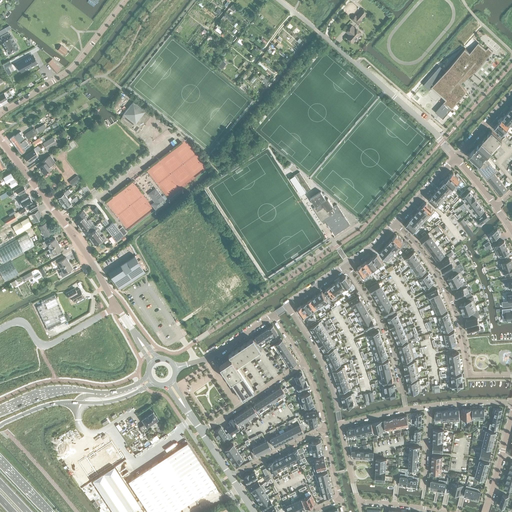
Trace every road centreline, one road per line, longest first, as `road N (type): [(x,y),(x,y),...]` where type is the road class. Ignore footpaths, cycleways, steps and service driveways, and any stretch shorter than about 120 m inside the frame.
road 1 (residential): [(396,222),(443,282),(468,372),(511,375)]
road 2 (tertiary): [(116,305),(0,139)]
road 3 (residential): [(0,114),(67,73),(127,0)]
road 4 (residential): [(439,136),(321,33)]
road 5 (residential): [(405,408),(383,324),(348,264)]
road 6 (track): [(293,11),(253,61),(213,31),(232,0)]
road 7 (unclassified): [(116,305),(46,345),(21,321),(0,329)]
road 8 (residential): [(339,424),(328,378),(287,305)]
